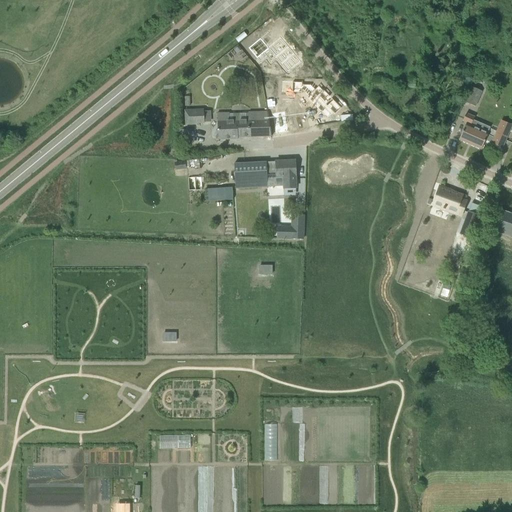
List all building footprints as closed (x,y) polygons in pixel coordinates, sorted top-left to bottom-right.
[(260,39),(249,49),(260,63),(267,57),(271,62),(276,58),(288,73),(300,62),(280,38),(268,48),(260,39)] [(282,82),(281,92),(300,93),(300,89),(301,89),(306,94),(305,96),(320,111),(320,110),(326,116),(331,111),(333,113),(340,106),(322,89),(317,84),(313,87),(309,83),(282,82)] [(471,87),(464,101),(475,106),(481,91),(471,87)] [(195,110),(185,110),(185,125),(198,125),(198,124),(204,124),(203,105),(195,105),(195,110)] [(271,135),(268,118),(267,118),(266,111),(236,114),(229,114),(218,114),(218,121),(218,129),(218,140),(238,139),(238,138),(271,137),(271,135)] [(282,112),(270,114),(274,134),(285,132),(282,112)] [(487,135),(487,134),(470,126),(474,117),(466,114),(463,121),(466,122),(459,139),(481,149),(485,140),(491,143),(491,144),(502,148),(511,125),(501,121),(494,138),(487,135)] [(275,162),(266,162),(266,163),(266,172),(266,178),(267,184),(267,187),(283,187),(284,189),(296,188),(295,176),(296,176),(295,171),(295,161),(275,162)] [(266,162),(234,164),(234,174),(235,189),(267,187),(267,184),(266,178),(266,172),(266,163),(266,162)] [(460,196),(448,190),(448,189),(439,185),(431,203),(453,213),(454,211),(459,213),(464,202),(459,199),(460,196)] [(232,188),(206,189),(206,202),(233,200),(232,188)] [(438,251),(444,212),(422,209),(416,247),(438,251)] [(511,214),(502,211),(494,232),(511,238),(511,214)] [(291,239),(303,239),(304,216),(292,215),(291,239)] [(457,257),(463,259),(465,251),(460,249),(457,257)]
